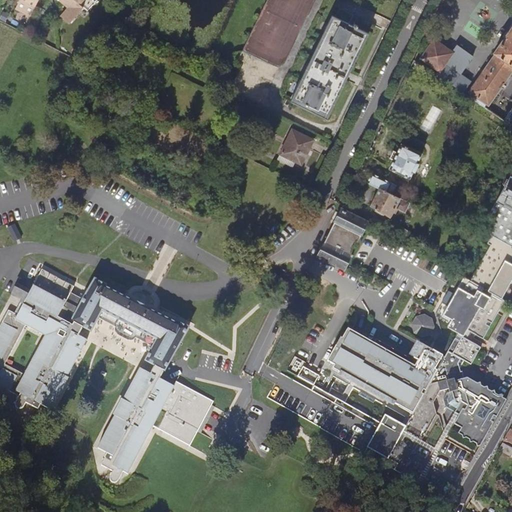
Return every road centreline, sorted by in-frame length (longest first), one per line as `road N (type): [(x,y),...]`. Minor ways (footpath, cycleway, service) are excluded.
road 1 (residential): [(330,183),(420,0)]
road 2 (tertiary): [(511,403),(451,511)]
